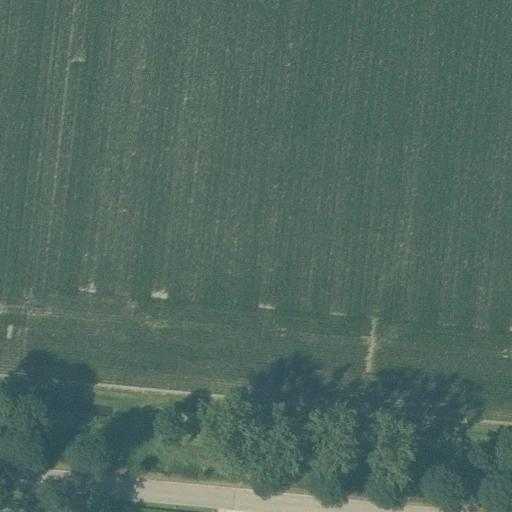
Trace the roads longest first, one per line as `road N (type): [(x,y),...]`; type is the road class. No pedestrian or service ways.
road 1 (track): [(0,425),(511,480)]
road 2 (tertiary): [(373,511),(0,475)]
road 3 (track): [(0,443),(124,446),(139,427),(143,395)]
